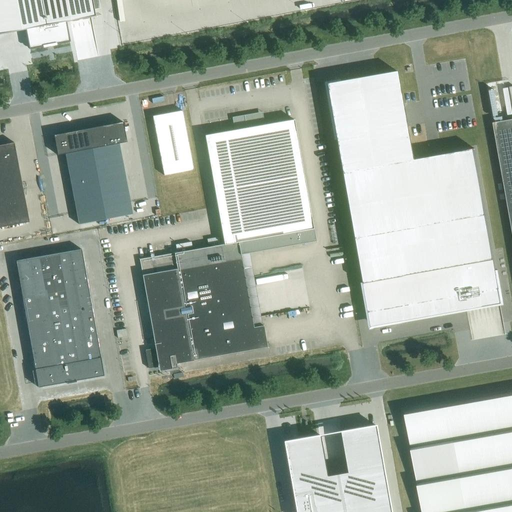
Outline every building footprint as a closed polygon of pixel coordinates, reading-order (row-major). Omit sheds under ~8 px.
[(100,0),(0,0),(0,18),(3,34),(32,28),(36,48),(77,40),(73,21),(103,15),(100,0)] [(397,71),(327,83),(369,321),(378,320),(379,325),(460,310),(458,297),(500,289),(475,148),(413,159),(397,71)] [(193,170),(182,111),(153,116),(164,175),(193,170)] [(232,117),(234,129),(246,127),(244,115),(232,117)] [(511,119),(494,123),(511,226),(511,119)] [(224,244),(139,259),(142,275),(155,348),(145,350),(148,368),(163,366),(164,370),(177,368),(176,363),(194,360),(193,360),(267,347),(263,325),(254,327),(242,261),(317,247),(316,241),(294,120),(205,135),(224,244)] [(54,135),(57,155),(65,154),(79,224),(132,214),(119,143),(127,142),(123,122),(108,125),(103,126),(74,131),(68,132),(54,135)] [(0,227),(29,222),(14,143),(0,145),(0,227)] [(100,357),(81,249),(16,261),(35,369),(38,387),(104,376),(101,357),(100,357)] [(126,328),(117,330),(118,338),(128,336),(126,328)] [(511,511),(511,393),(405,412),(422,511),(511,511)] [(347,472),(337,474),(343,511),(390,511),(375,425),(340,431),(347,472)] [(343,511),(337,474),(327,476),(320,435),(284,441),(296,511),(343,511)]
